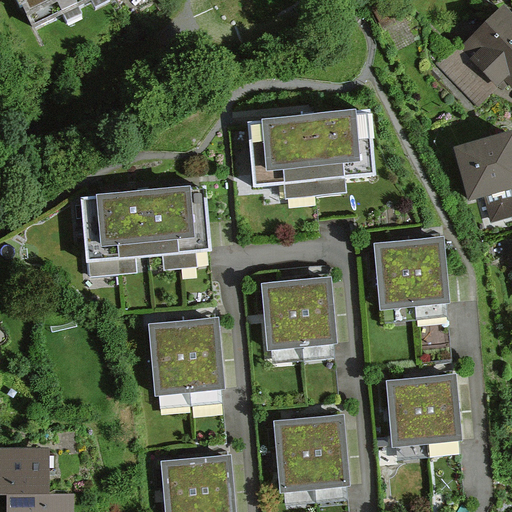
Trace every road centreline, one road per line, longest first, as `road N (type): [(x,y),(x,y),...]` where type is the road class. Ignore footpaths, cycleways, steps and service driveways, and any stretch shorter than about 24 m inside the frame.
road 1 (residential): [(367,511),(345,263),(335,249),(251,258),(233,277),(255,511)]
road 2 (residential): [(476,511),(464,283)]
